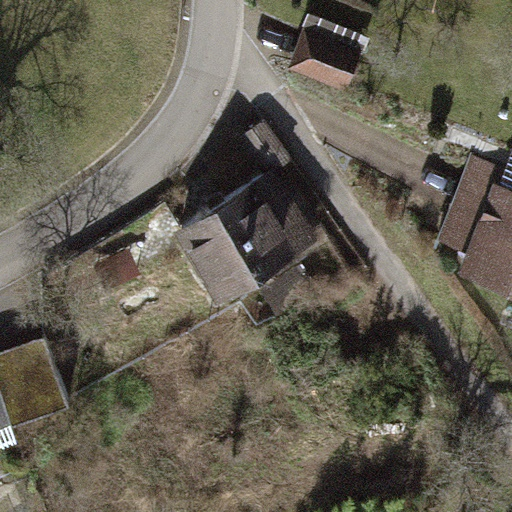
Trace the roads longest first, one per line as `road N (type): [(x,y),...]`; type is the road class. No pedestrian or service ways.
road 1 (residential): [(220,34),(274,96),(511,430)]
road 2 (residential): [(0,262),(151,166),(191,114),(220,34)]
